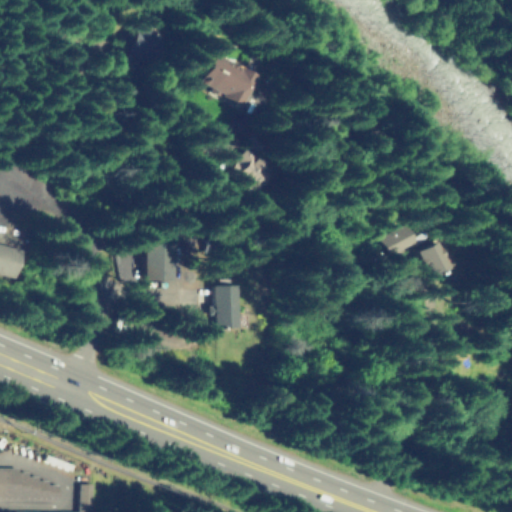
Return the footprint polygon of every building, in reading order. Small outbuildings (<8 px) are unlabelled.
[(151,37),(124,24),(110,53),(137,66),(151,37)] [(180,84),(226,105),(240,76),(194,55),(180,84)] [(215,170),(239,193),(257,175),(233,151),(215,170)] [(356,241),(366,256),(390,240),(380,225),(356,241)] [(427,271),(417,243),(398,250),(408,277),(427,271)] [(166,245),(137,245),(137,281),(166,281),(166,245)] [(0,275),(10,278),(17,251),(0,246),(0,275)] [(208,286),(209,329),(233,328),(232,286),(208,286)] [(0,498),(55,499),(56,484),(45,484),(45,480),(35,480),(35,476),(24,476),(24,468),(0,467),(0,498)] [(75,511),(56,511),(55,511),(88,511),(88,483),(75,483),(75,511)]
